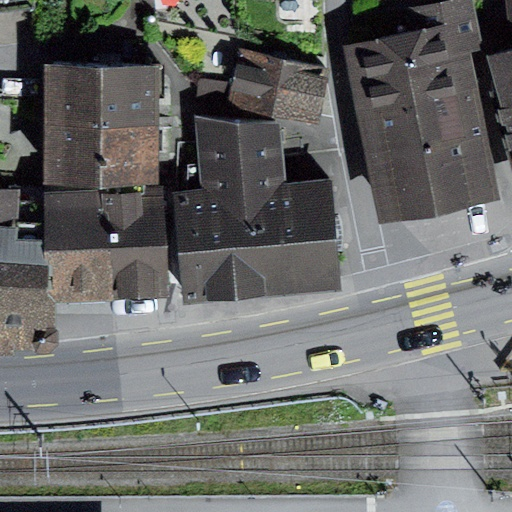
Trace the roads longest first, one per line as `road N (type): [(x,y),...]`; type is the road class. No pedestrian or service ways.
road 1 (primary): [(428,314),(168,369),(0,382)]
road 2 (residential): [(428,314),(452,511)]
